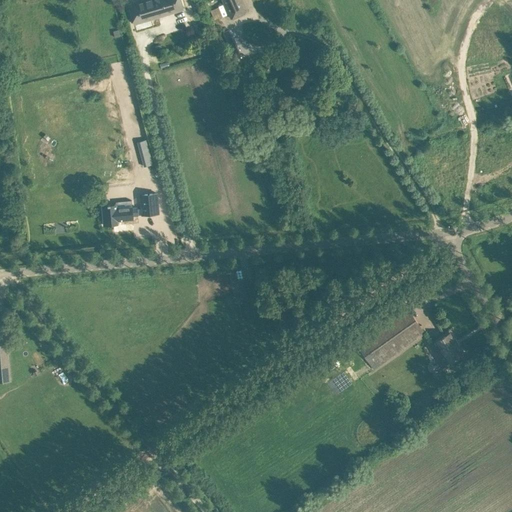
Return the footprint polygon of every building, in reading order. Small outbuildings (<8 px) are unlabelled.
[(134,24),(183,9),(180,0),(144,0),(128,5),(134,24)] [(247,11),(242,0),(222,0),(230,18),(247,11)] [(211,9),(214,19),(223,16),(220,7),(211,9)] [(228,26),(224,36),(229,38),(233,28),(228,26)] [(151,158),(142,160),(144,166),(153,164),(151,158)] [(157,192),(140,194),(141,207),(142,215),(159,213),(157,192)] [(116,204),(102,206),(103,225),(118,223),(117,220),(133,219),(132,215),(142,215),(141,207),(137,208),(132,208),(132,206),(130,206),(129,203),(116,204)] [(252,295),(249,281),(240,283),(243,296),(252,295)] [(374,369),(425,333),(406,307),(355,343),(374,369)] [(454,340),(450,333),(431,345),(444,365),(450,361),(452,364),(455,364),(462,360),(462,357),(461,355),(463,353),(462,353),(461,354),(453,340),(454,340)] [(0,381),(11,381),(7,345),(0,345),(0,381)]
